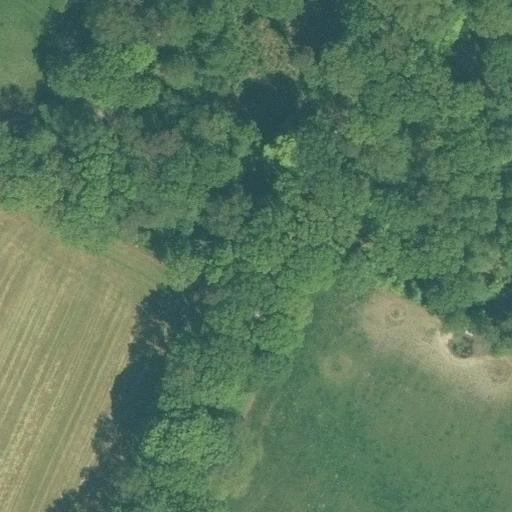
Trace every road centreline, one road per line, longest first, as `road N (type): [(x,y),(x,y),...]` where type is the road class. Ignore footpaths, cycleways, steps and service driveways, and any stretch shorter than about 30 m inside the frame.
road 1 (unclassified): [(280,252),(169,511)]
road 2 (track): [(280,252),(383,0)]
